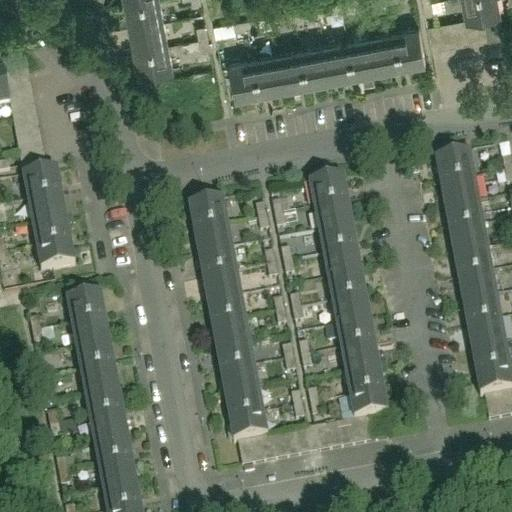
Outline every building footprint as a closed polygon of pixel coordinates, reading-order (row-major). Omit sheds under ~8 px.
[(158,0),(148,0),(125,5),(130,28),(163,22),(158,0)] [(354,8),(351,0),(350,0),(339,2),(341,11),(354,8)] [(496,0),(461,0),(465,19),(466,20),(472,19),(484,16),(498,14),(499,13),(496,0)] [(432,13),(430,1),(421,3),(424,15),(432,13)] [(341,11),(339,2),(327,4),(329,13),(341,11)] [(306,17),(305,9),(292,11),(294,20),(306,17)] [(294,20),(292,11),(280,14),(281,22),(294,20)] [(502,37),(498,14),(484,16),(488,40),(501,37),(502,37)] [(488,40),(484,16),(472,19),(477,42),(488,40)] [(259,26),(257,18),(245,20),(247,29),(259,26)] [(477,42),(472,19),(466,20),(465,19),(461,20),(465,44),(477,42)] [(247,29),(245,20),(232,23),(234,31),(247,29)] [(465,44),(461,20),(449,22),(454,46),(465,44)] [(167,46),(163,22),(130,28),(134,52),(167,46)] [(454,46),(449,22),(438,24),(442,48),(454,46)] [(442,48),(438,24),(426,27),(431,51),(442,48)] [(207,38),(205,26),(196,27),(199,40),(207,38)] [(424,62),(418,28),(394,32),(400,66),(424,62)] [(400,66),(394,32),(370,37),(377,71),(400,66)] [(377,71),(370,37),(347,41),(353,75),(377,71)] [(209,51),(207,38),(199,40),(201,53),(209,51)] [(353,75),(347,41),(323,46),(329,80),(353,75)] [(171,65),(167,46),(134,52),(138,76),(172,70),(171,65)] [(302,65),(306,84),(329,80),(323,46),(299,50),(302,65)] [(306,84),(302,65),(299,50),(276,55),(278,65),(282,88),(306,84)] [(282,88),(278,65),(276,55),(253,59),(254,65),(259,93),(282,88)] [(228,64),(228,65),(235,97),(259,93),(254,65),(253,59),(228,64)] [(30,84),(28,73),(5,77),(7,89),(30,84)] [(7,89),(5,77),(4,74),(0,74),(0,109),(9,107),(10,107),(9,100),(7,89)] [(32,96),(30,84),(7,89),(9,100),(32,96)] [(34,107),(32,96),(9,100),(10,107),(9,107),(10,112),(34,107)] [(37,119),(34,107),(10,112),(12,123),(37,119)] [(39,130),(37,119),(12,123),(15,135),(39,130)] [(41,142),(39,130),(15,135),(17,146),(41,142)] [(43,153),(41,142),(17,146),(19,158),(43,153)] [(45,165),(43,153),(19,158),(21,170),(45,165)] [(440,186),(473,179),(469,157),(469,155),(435,161),(436,164),(440,186)] [(511,172),(511,168),(510,159),(502,161),(504,174),(511,172)] [(0,173),(10,172),(8,163),(0,164),(0,173)] [(61,195),(56,171),(23,177),(27,202),(61,195)] [(314,210),(347,203),(343,180),(343,179),(309,185),(309,186),(314,210)] [(478,203),(473,179),(440,186),(444,209),(478,203)] [(65,219),(61,195),(27,202),(32,225),(65,219)] [(222,202),(222,201),(188,208),(189,208),(193,232),(227,225),(222,202)] [(282,215),(280,203),(272,205),(274,217),(282,215)] [(352,226),(347,203),(314,210),(318,233),(352,226)] [(449,233),(482,227),(478,203),(444,209),(449,233)] [(266,218),(263,206),(255,208),(257,220),(266,218)] [(285,228),(282,215),(274,217),(276,229),(285,228)] [(268,231),(266,218),(257,220),(260,232),(268,231)] [(70,242),(65,219),(32,225),(36,249),(70,242)] [(231,249),(227,225),(193,232),(197,255),(231,249)] [(356,250),(352,226),(318,233),(322,256),(356,250)] [(487,250),(482,227),(449,233),(453,256),(487,250)] [(74,267),(70,242),(36,249),(41,273),(74,267)] [(235,273),(231,249),(197,255),(202,279),(235,273)] [(291,262),(289,250),(281,251),(283,264),(291,262)] [(356,250),(322,256),(327,280),(361,274),(356,250)] [(457,280),(491,274),(487,250),(453,256),(457,280)] [(275,265),(272,253),(264,255),(266,267),(275,265)] [(294,275),(291,262),(283,264),(285,276),(294,275)] [(277,278),(275,265),(266,267),(268,280),(277,278)] [(206,303),(240,296),(235,273),(202,279),(206,303)] [(327,280),(331,304),(365,297),(361,274),(327,280)] [(457,280),(462,304),(496,297),(491,274),(457,280)] [(105,320),(100,295),(66,301),(71,326),(105,320)] [(244,320),(240,296),(206,303),(211,326),(244,320)] [(300,309),(298,297),(289,298),(292,311),(300,309)] [(331,304),(336,327),(369,321),(365,297),(331,304)] [(500,321),(496,297),(462,304),(466,327),(500,321)] [(284,312),(281,300),(273,301),(275,314),(284,312)] [(294,323),(303,321),(300,309),(292,311),(294,323)] [(286,324),(284,312),(275,314),(277,326),(286,324)] [(40,332),(38,319),(30,321),(32,334),(40,332)] [(109,343),(105,320),(71,326),(75,350),(109,343)] [(249,343),(244,320),(211,326),(215,349),(249,343)] [(336,327),(340,351),(374,344),(369,321),(336,327)] [(504,344),(500,321),(466,327),(471,351),(504,344)] [(43,345),(40,332),(32,334),(34,346),(43,345)] [(114,367),(109,343),(75,350),(80,373),(114,367)] [(253,367),(249,343),(215,349),(220,373),(253,367)] [(309,357),(307,346),(307,344),(298,346),(301,358),(309,357)] [(378,368),(374,344),(340,351),(345,374),(378,368)] [(509,368),(504,344),(471,351),(475,374),(509,368)] [(292,360),(290,347),(282,349),(284,361),(292,360)] [(312,369),(309,357),(301,358),(303,370),(312,369)] [(295,372),(292,360),(284,361),(286,374),(295,372)] [(49,379),(47,367),(38,369),(41,381),(49,379)] [(114,367),(80,373),(84,397),(118,391),(114,367)] [(258,391),(253,367),(220,373),(224,397),(258,391)] [(383,391),(378,368),(345,374),(349,398),(383,391)] [(511,384),(509,368),(475,374),(480,398),(484,398),(495,396),(507,393),(511,392),(511,384)] [(52,392),(49,379),(41,381),(43,393),(52,392)] [(118,391),(84,397),(89,421),(123,414),(118,391)] [(258,391),(224,397),(229,421),(262,414),(258,391)] [(318,404),(316,391),(307,393),(310,405),(318,404)] [(383,391),(349,398),(353,421),(354,422),(360,421),(371,419),(383,417),(387,416),(383,391)] [(511,417),(507,393),(495,396),(500,419),(511,417)] [(301,407),(299,394),(290,396),(293,408),(301,407)] [(500,419),(495,396),(484,398),(484,400),(488,421),(500,419)] [(320,416),(318,404),(310,405),(312,418),(320,416)] [(304,419),(301,407),(293,408),(295,421),(304,419)] [(58,427),(56,414),(47,416),(50,428),(58,427)] [(127,438),(123,414),(89,421),(93,444),(127,438)] [(267,438),(262,414),(229,421),(233,445),(237,444),(249,442),(260,440),(267,438)] [(383,419),(383,417),(371,419),(376,442),(387,440),(383,419)] [(376,442),(371,419),(360,421),(364,444),(376,442)] [(364,444),(360,421),(354,422),(353,421),(348,422),(353,447),(364,444)] [(353,447),(348,422),(337,425),(341,449),(353,447)] [(341,449),(337,425),(325,427),(330,451),(341,449)] [(61,439),(58,427),(50,428),(52,441),(61,439)] [(330,451),(325,427),(314,429),(319,453),(330,451)] [(311,455),(306,430),(295,432),(299,457),(311,455)] [(299,457),(295,432),(283,435),(288,459),(299,457)] [(288,459),(283,435),(272,437),(276,461),(288,459)] [(276,461),(272,437),(267,438),(260,440),(265,463),(276,461)] [(131,461),(127,438),(93,444),(98,468),(131,461)] [(265,463),(260,440),(249,442),(253,465),(265,463)] [(253,465),(249,442),(237,444),(242,468),(253,465)] [(67,474),(65,461),(56,463),(59,475),(67,474)] [(102,491),(136,485),(131,461),(98,468),(102,491)] [(70,486),(67,474),(59,475),(61,488),(70,486)] [(121,511),(140,509),(136,485),(102,491),(106,511),(121,511)]
